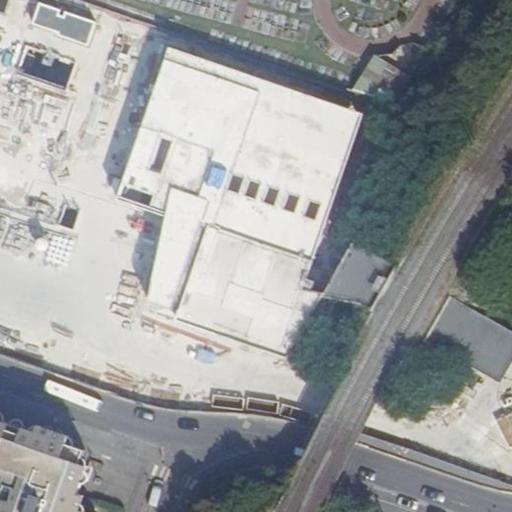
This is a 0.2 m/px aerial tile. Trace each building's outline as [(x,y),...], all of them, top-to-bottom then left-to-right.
[(96,22),(41,3),(34,24),(89,43),(96,22)] [(202,41),(390,106),(392,103),(202,40),(202,41)] [(361,113),(168,50),(115,197),(164,213),(149,309),(284,351),(361,113)] [(51,111),(57,113),(73,69),(51,60),(39,92),(55,98),(51,111)] [(395,75),(385,70),(377,82),(386,88),(395,75)] [(352,242),(329,298),(373,316),(396,259),(352,242)] [(511,324),(449,298),(430,343),(511,378),(511,324)] [(87,511),(92,501),(85,499),(95,471),(88,469),(93,454),(74,447),(76,440),(54,432),(46,429),(43,436),(30,431),(28,437),(14,432),(16,426),(2,422),(5,415),(0,413),(0,485),(10,489),(5,503),(11,505),(8,511),(87,511)]
